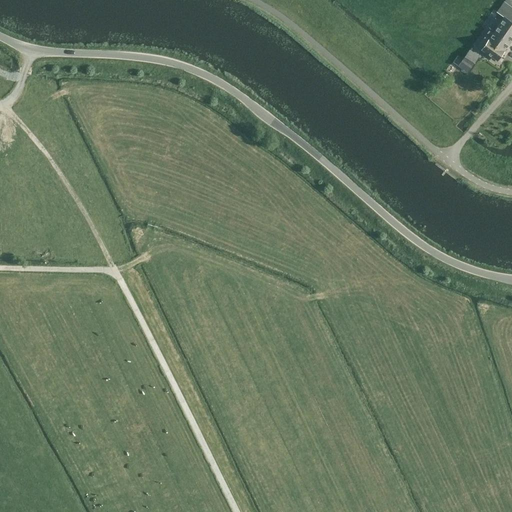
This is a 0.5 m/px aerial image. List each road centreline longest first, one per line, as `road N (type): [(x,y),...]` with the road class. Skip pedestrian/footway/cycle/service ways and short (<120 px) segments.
road 1 (unclassified): [(511,279),(456,266),(391,224),(210,74),(166,58),(37,51),(0,36)]
road 2 (track): [(235,511),(71,187),(4,110),(37,51)]
road 3 (unclassified): [(511,192),(450,162),(320,47),(253,0)]
